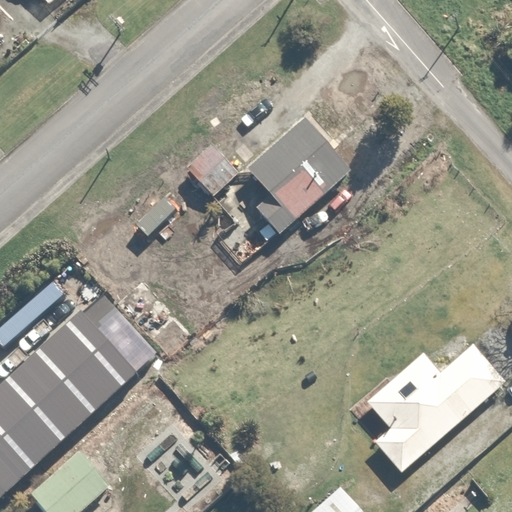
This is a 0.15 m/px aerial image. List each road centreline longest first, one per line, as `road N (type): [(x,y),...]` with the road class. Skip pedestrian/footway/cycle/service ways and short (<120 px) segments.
road 1 (residential): [(0,196),(220,0)]
road 2 (residential): [(365,0),(511,166)]
